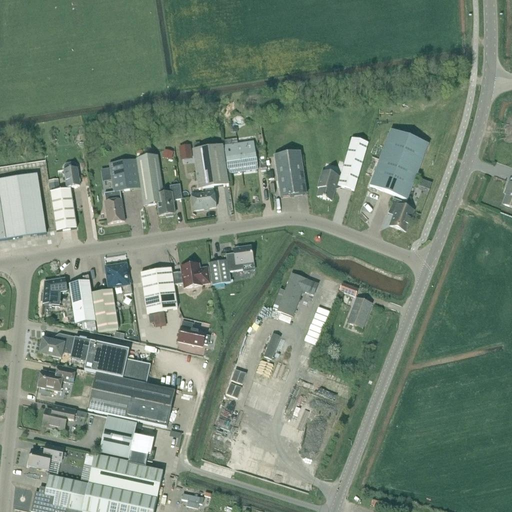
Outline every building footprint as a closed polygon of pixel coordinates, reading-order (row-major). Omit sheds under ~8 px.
[(391,132),(370,188),(407,202),(429,146),(391,132)] [(341,180),(339,188),(354,193),(368,145),(352,140),(341,180)] [(254,143),(224,148),(228,176),(258,171),(254,143)] [(191,146),(179,148),(181,162),(193,160),(191,146)] [(202,191),(213,190),(229,187),(223,148),(193,152),(199,192),(202,191)] [(164,151),(163,159),(172,161),(173,152),(164,151)] [(301,154),(274,158),(281,200),(307,196),(301,154)] [(157,197),(164,196),(158,158),(137,161),(144,208),(158,206),(157,197)] [(114,194),(120,193),(140,190),(136,162),(110,166),(114,194)] [(65,167),(64,169),(65,172),(67,190),(80,188),(77,170),(76,167),(75,165),(73,165),(67,165),(65,167)] [(337,187),(339,188),(341,180),(339,179),(323,174),(318,189),(320,190),(318,198),(332,203),(337,187)] [(37,176),(0,181),(0,242),(47,235),(37,176)] [(58,181),(49,182),(49,185),(50,185),(51,193),(60,192),(58,181)] [(511,184),(510,184),(506,192),(508,193),(503,206),(511,209),(511,184)] [(171,195),(164,196),(157,197),(158,206),(160,218),(166,217),(166,219),(173,218),(173,216),(175,216),(173,206),(172,206),(171,202),(182,200),(180,187),(170,188),(171,195)] [(213,190),(202,191),(203,195),(192,197),(194,213),(216,210),(213,190)] [(71,191),(51,194),(57,234),(77,231),(71,191)] [(125,223),(120,193),(114,194),(105,195),(106,204),(105,204),(108,226),(125,223)] [(394,201),(388,215),(394,217),(390,228),(406,234),(414,213),(403,209),(405,205),(394,201)] [(209,265),(213,287),(231,284),(229,274),(244,272),(243,266),(254,264),(251,249),(234,251),(234,256),(226,257),(227,263),(209,265)] [(172,276),(174,287),(184,286),(184,290),(202,288),(202,287),(210,286),(208,270),(200,271),(199,267),(189,268),(188,266),(184,267),(183,269),(181,269),(182,274),(172,276)] [(109,274),(107,275),(109,289),(124,287),(126,296),(124,297),(132,296),(131,286),(129,286),(126,267),(108,269),(109,274)] [(178,311),(174,287),(172,276),(171,271),(141,276),(147,316),(178,311)] [(281,291),(273,310),(278,312),(278,313),(293,319),(303,293),(314,297),(318,286),(292,276),(285,293),(281,291)] [(71,294),(70,287),(66,287),(65,281),(45,284),(44,296),(42,295),(41,304),(43,304),(43,306),(52,307),(52,309),(60,309),(61,296),(71,294)] [(69,286),(70,287),(71,294),(76,326),(96,323),(89,283),(69,286)] [(343,285),(340,293),(355,299),(358,291),(343,285)] [(112,292),(92,295),(98,335),(118,332),(112,292)] [(357,301),(348,325),(362,330),(371,306),(357,301)] [(164,314),(154,316),(155,326),(166,325),(164,314)] [(206,334),(192,331),(193,325),(183,323),(178,343),(203,349),(203,346),(208,347),(210,337),(206,337),(206,334)] [(63,354),(72,356),(75,342),(69,341),(69,338),(60,336),(56,338),(55,344),(43,341),(40,356),(52,359),(52,360),(59,361),(59,360),(61,361),(63,354)] [(281,339),(273,336),(264,359),(272,362),(281,339)] [(72,356),(71,360),(86,363),(84,373),(147,386),(151,367),(128,362),(130,352),(75,341),(75,342),(72,356)] [(42,373),(38,389),(60,393),(62,383),(73,385),(76,372),(62,369),(60,377),(42,373)] [(96,376),(88,412),(137,424),(167,430),(175,394),(146,387),(96,376)] [(46,412),(43,428),(64,433),(67,421),(74,423),(76,412),(63,409),(61,415),(46,412)] [(129,464),(135,438),(137,425),(108,419),(99,457),(97,457),(96,457),(129,464)] [(96,457),(90,487),(157,502),(163,474),(145,471),(148,457),(153,458),(154,453),(152,453),(154,442),(135,438),(129,464),(96,457)] [(32,452),(29,467),(48,472),(51,461),(61,464),(64,451),(51,448),(49,455),(32,452)] [(35,498),(31,511),(84,511),(90,487),(49,478),(47,490),(40,489),(39,495),(35,498)] [(90,487),(84,511),(154,511),(157,502),(90,487)]
